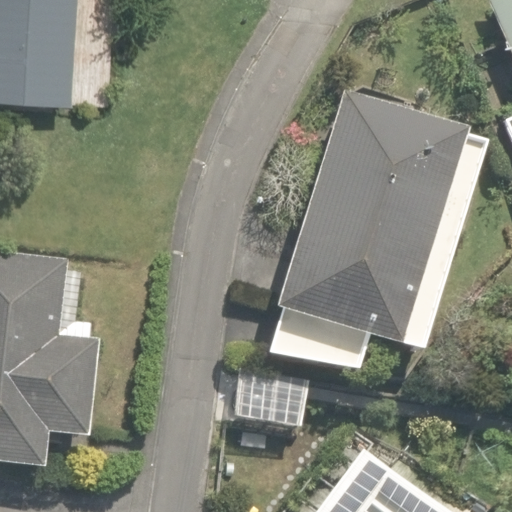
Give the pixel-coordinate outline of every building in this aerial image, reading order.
[(0,0),(0,98),(67,103),(73,0),(0,0)] [(483,3),(511,74),(511,0),(489,0),(483,3)] [(256,363),(345,389),(358,346),(411,362),(475,145),(333,104),(256,363)] [(0,469),(36,474),(41,437),(81,443),(94,344),(84,343),(86,329),(70,327),(77,277),(62,275),(63,265),(0,256),(0,469)] [(292,433),(301,386),(232,372),(223,420),(292,433)] [(268,511),(435,511),(328,432),(268,511)]
